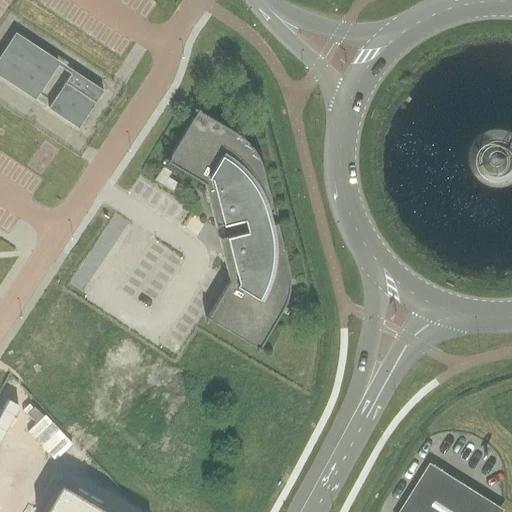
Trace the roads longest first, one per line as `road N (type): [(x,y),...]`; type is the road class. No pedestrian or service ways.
road 1 (secondary): [(374,260),(375,305),(347,433)]
road 2 (secondary): [(347,433),(412,341),(462,314)]
road 3 (secondary): [(345,116),(338,159),(344,202),(374,260)]
road 4 (unclassified): [(261,2),(318,67),(345,116)]
road 5 (unclassified): [(390,42),(261,2)]
road 6 (secondary): [(511,1),(448,9),(390,42)]
